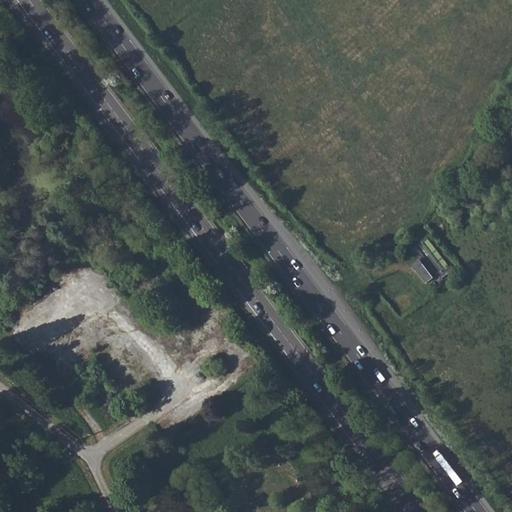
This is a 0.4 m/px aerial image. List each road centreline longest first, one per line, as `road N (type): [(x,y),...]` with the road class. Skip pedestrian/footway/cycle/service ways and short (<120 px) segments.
road 1 (trunk): [(27,0),(417,511)]
road 2 (trunk): [(476,511),(87,0)]
